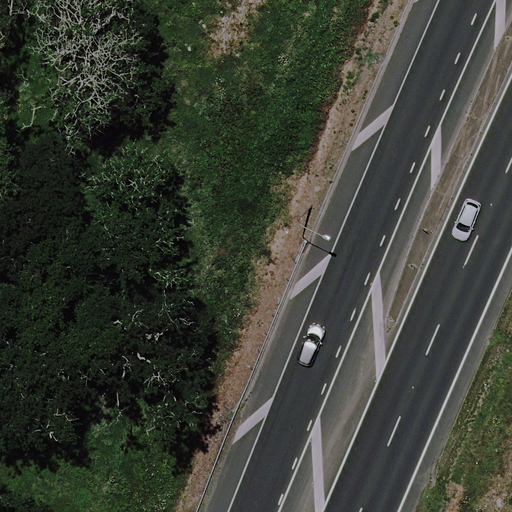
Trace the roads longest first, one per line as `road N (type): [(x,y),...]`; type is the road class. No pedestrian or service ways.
road 1 (trunk): [(340,410),(340,292),(460,0)]
road 2 (trunk): [(511,162),(431,331),(340,410)]
